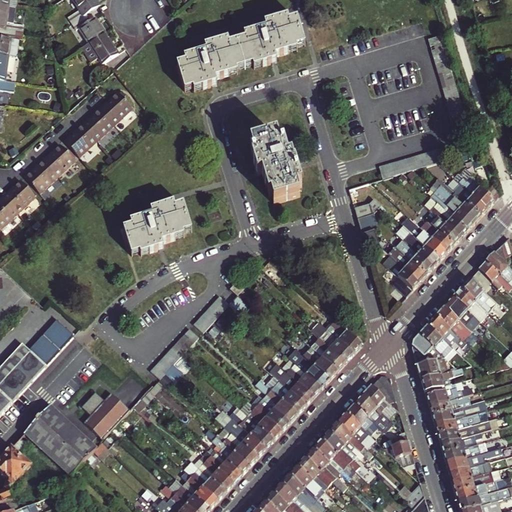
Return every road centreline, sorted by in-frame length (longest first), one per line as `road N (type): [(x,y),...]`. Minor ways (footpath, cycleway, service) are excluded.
road 1 (residential): [(344,215),(303,81),(224,103),(214,119),(252,243)]
road 2 (residential): [(211,258),(147,287),(104,326),(136,354),(211,292),(215,271)]
road 3 (residential): [(233,511),(382,350)]
road 4 (residential): [(391,340),(441,511)]
road 5 (residential): [(391,340),(511,210)]
road 6 (residential): [(382,350),(344,215)]
road 7 (residential): [(0,180),(103,95)]
